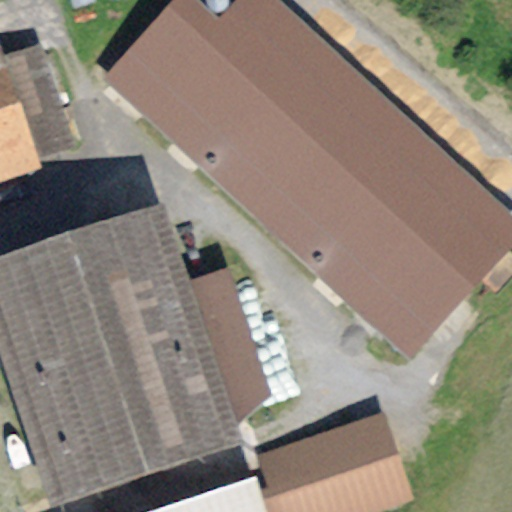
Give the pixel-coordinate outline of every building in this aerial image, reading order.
[(511,256),(511,223),(274,0),(248,0),(217,33),(184,2),(108,82),(409,365),(511,256)] [(208,20),(211,22),(215,23),(219,23),(223,21),(225,19),(227,15),(227,12),(227,8),(225,5),(222,3),(219,1),(215,1),(212,1),(209,3),(206,6),(205,10),(205,14),(206,17),(208,20)] [(0,64),(0,184),(78,158),(41,51),(0,65),(0,64)] [(158,235),(0,287),(0,319),(59,496),(239,437),(273,402),(232,281),(179,299),(158,235)] [(386,416),(259,457),(270,491),(253,497),(258,511),(402,511),(415,508),(386,416)] [(258,511),(253,497),(207,511),(258,511)]
